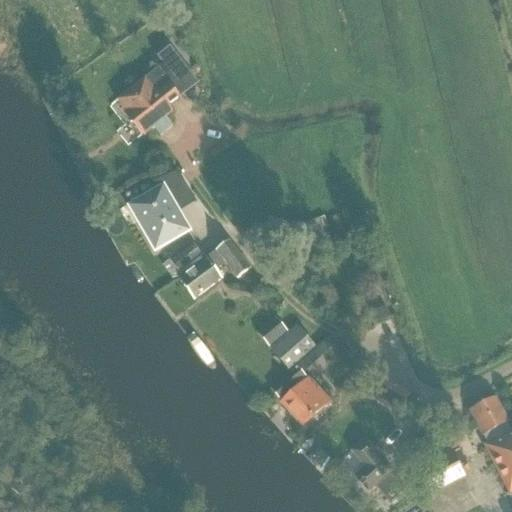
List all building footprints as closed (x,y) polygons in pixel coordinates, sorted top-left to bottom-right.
[(200,84),(171,47),(157,58),(163,65),(116,101),(125,113),(124,115),(142,138),(153,129),(160,138),(173,128),(166,118),(173,113),(169,107),(200,84)] [(155,217),(143,224),(159,252),(191,233),(175,206),(193,195),(179,176),(157,184),(162,194),(147,203),(155,217)] [(325,229),(325,230),(329,228),(324,217),(302,227),(299,221),(266,236),(277,260),(310,245),(306,238),(325,229)] [(215,271),(226,263),(238,279),(250,270),(230,243),(206,260),(208,262),(181,282),(194,300),(221,280),(215,271)] [(202,256),(194,245),(170,262),(178,273),(202,256)] [(273,348),(291,332),(278,318),(260,334),(273,348)] [(288,372),(316,348),(298,326),(291,332),(273,348),(270,350),(288,372)] [(338,343),(332,336),(272,390),(281,400),(305,378),(303,375),(338,343)] [(302,427),(329,403),(308,380),(282,404),(302,427)] [(408,394),(399,389),(389,406),(397,412),(408,394)] [(510,495),(511,493),(511,430),(504,435),(500,428),(508,424),(495,399),(470,412),(483,437),(490,433),(493,440),(483,445),(510,495)] [(365,440),(351,452),(365,468),(354,478),(368,493),(375,487),(391,505),(409,489),(365,440)] [(466,478),(451,450),(417,468),(432,496),(466,478)]
